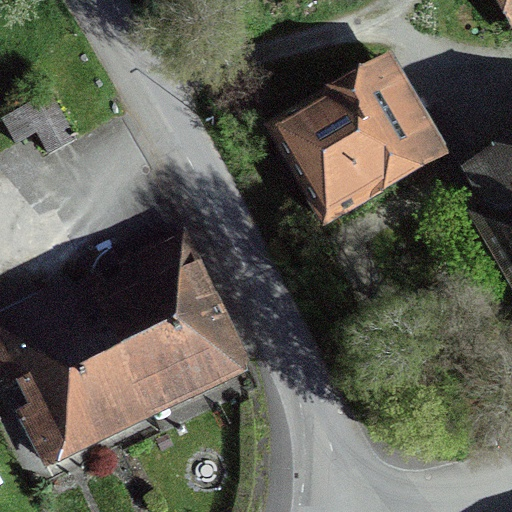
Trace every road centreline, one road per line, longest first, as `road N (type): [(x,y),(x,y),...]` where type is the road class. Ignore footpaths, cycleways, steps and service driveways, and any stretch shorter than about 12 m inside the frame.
road 1 (tertiary): [(91,0),(256,293),(329,458),(337,511)]
road 2 (residential): [(511,473),(453,499),(393,511)]
